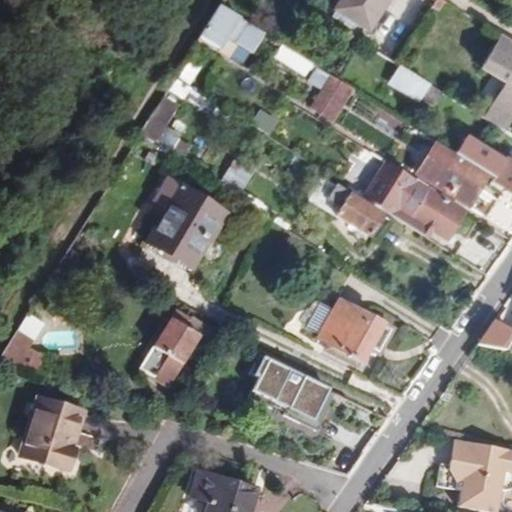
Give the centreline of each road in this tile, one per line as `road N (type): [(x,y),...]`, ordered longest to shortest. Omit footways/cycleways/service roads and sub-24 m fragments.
road 1 (residential): [(332,511),(511,256)]
road 2 (unknown): [(346,492),(182,440),(109,436)]
